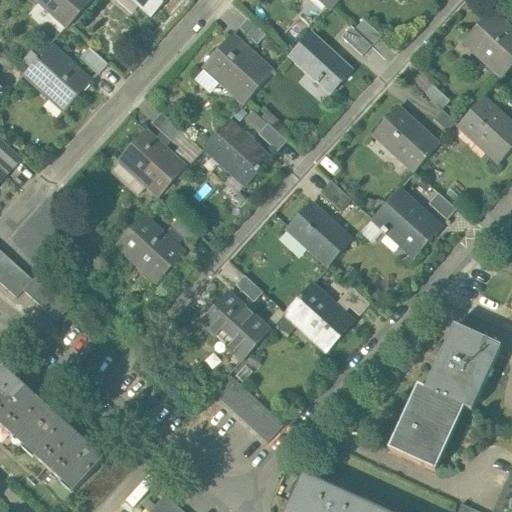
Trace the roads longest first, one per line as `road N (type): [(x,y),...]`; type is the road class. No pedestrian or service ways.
road 1 (residential): [(103,393),(457,0)]
road 2 (residential): [(511,202),(230,510)]
road 3 (residential): [(219,0),(15,225)]
road 4 (residential): [(103,393),(230,510)]
road 5 (residential): [(0,305),(103,393)]
